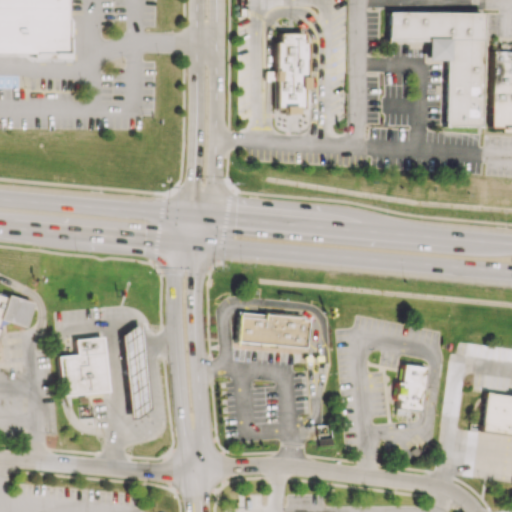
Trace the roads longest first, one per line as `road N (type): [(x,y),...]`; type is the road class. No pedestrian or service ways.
road 1 (primary): [(179,243),(511,271)]
road 2 (primary): [(511,244),(186,216)]
road 3 (residential): [(195,470),(276,466),(355,474),(450,494),(475,511)]
road 4 (residential): [(186,216),(172,317),(181,418),(195,470)]
road 5 (residential): [(195,470),(200,414),(192,304),(206,218)]
road 6 (residential): [(0,460),(195,470)]
road 7 (primary): [(186,216),(0,199)]
road 8 (primary): [(0,226),(179,243)]
road 9 (residential): [(195,45),(186,216)]
